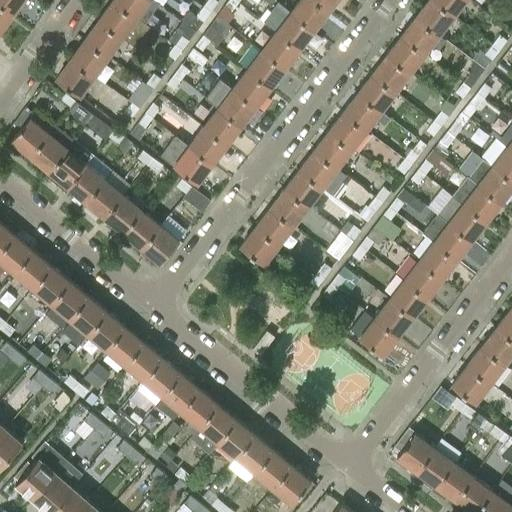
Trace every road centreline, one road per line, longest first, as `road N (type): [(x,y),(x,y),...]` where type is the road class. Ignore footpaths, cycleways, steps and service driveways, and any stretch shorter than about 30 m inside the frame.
road 1 (residential): [(390,0),(154,306)]
road 2 (residential): [(347,467),(511,250)]
road 3 (residential): [(347,467),(154,306)]
road 4 (residential): [(154,306),(0,178)]
road 5 (residential): [(0,101),(74,0)]
